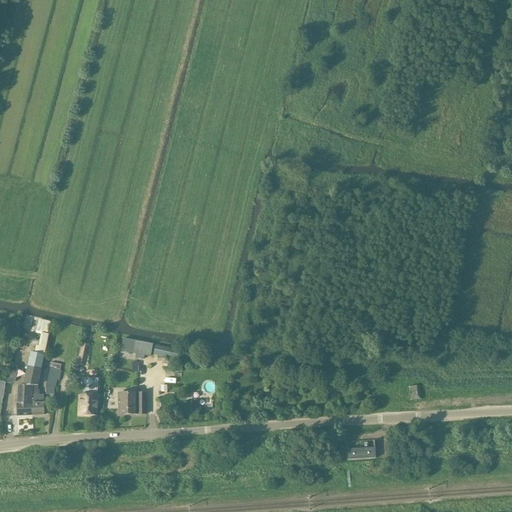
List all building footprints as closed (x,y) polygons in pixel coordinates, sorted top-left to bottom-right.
[(14,416),(32,415),(31,397),(30,386),(37,385),(49,334),(47,334),(49,326),(39,323),(37,332),(42,333),(40,345),(35,345),(34,353),(30,352),(23,386),(17,385),(17,404),(17,409),(14,409),(14,416)] [(123,339),(121,351),(136,354),(135,358),(143,359),(144,355),(150,356),(153,344),(123,339)] [(85,366),(87,355),(86,355),(88,345),(82,344),(77,365),(85,366)] [(153,354),(158,355),(157,357),(163,358),(163,356),(179,360),(181,351),(155,346),(153,354)] [(189,353),(189,360),(206,363),(206,356),(189,353)] [(46,387),(46,394),(54,394),(54,387),(56,387),(56,382),(59,382),(61,372),(59,372),(60,366),(50,364),(46,387)] [(97,395),(96,395),(97,379),(81,378),(81,390),(80,390),(79,415),(96,415),(97,395)] [(31,397),(32,415),(44,415),(44,395),(38,395),(38,385),(37,385),(30,386),(31,397)] [(418,387),(407,388),(408,404),(419,403),(418,387)] [(119,414),(147,414),(146,393),(118,394),(119,414)] [(201,403),(193,403),(193,411),(201,411),(201,403)] [(376,456),(375,448),(347,449),(347,458),(376,456)]
